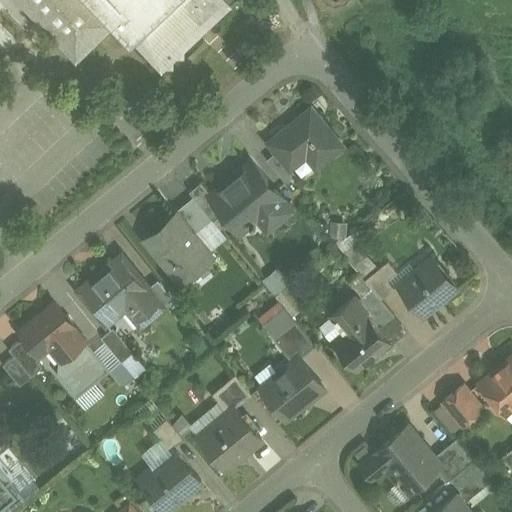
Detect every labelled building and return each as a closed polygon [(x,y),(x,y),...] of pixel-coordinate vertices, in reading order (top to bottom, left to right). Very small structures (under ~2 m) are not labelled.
[(19,0),(77,61),(117,23),(132,39),(132,38),(163,71),(167,67),(174,67),(174,60),(178,56),(185,56),(185,50),(233,5),(228,0),(19,0)] [(344,146),(312,107),(269,143),(291,170),(319,146),(329,158),(344,146)] [(212,194),(211,195),(221,207),(241,232),(250,225),(253,228),(258,224),(255,221),(263,214),(273,226),(293,210),(253,161),(212,194)] [(212,194),(202,181),(190,191),(194,196),(210,216),(221,207),(211,195),(212,194)] [(210,216),(194,196),(175,212),(178,216),(180,215),(194,234),(212,219),(210,216)] [(194,234),(180,215),(178,216),(151,239),(169,261),(166,263),(179,279),(211,253),(194,234)] [(379,262),(355,234),(343,221),(330,232),(366,274),(379,262)] [(122,254),(79,290),(107,324),(132,304),(146,321),(164,306),(122,254)] [(434,257),(398,286),(424,316),(459,287),(434,257)] [(389,261),(366,280),(373,289),(382,300),(395,290),(388,281),(398,273),(389,261)] [(175,283),(160,264),(146,276),(161,295),(175,283)] [(266,280),(277,294),(293,282),(282,267),(266,280)] [(382,300),(373,289),(357,301),(357,302),(367,314),(368,313),(380,328),(395,316),(382,300)] [(367,314),(357,302),(357,301),(354,298),(337,311),(351,328),(334,341),(357,370),(391,342),(380,328),(368,313),(367,314)] [(67,316),(57,304),(52,304),(22,329),(21,333),(25,338),(39,355),(40,356),(52,345),(57,345),(66,355),(67,357),(86,341),(85,340),(75,327),(73,324),(73,321),(69,317),(67,316)] [(296,321),(274,338),(289,357),(300,349),(304,355),(316,346),(296,321)] [(134,352),(114,327),(102,337),(121,360),(122,362),(134,352)] [(39,355),(25,338),(21,341),(19,341),(9,349),(14,356),(32,377),(43,367),(37,361),(38,356),(39,355)] [(57,374),(76,397),(111,369),(110,368),(86,339),(85,340),(86,341),(67,357),(66,355),(58,361),(57,374)] [(32,377),(14,356),(4,365),(21,386),(32,377)] [(511,356),(481,382),(507,413),(511,408),(511,356)] [(300,357),(277,375),(280,380),(266,392),(287,418),(325,388),(300,357)] [(121,360),(110,368),(111,369),(123,384),(134,376),(122,362),(121,360)] [(236,374),(213,393),(222,403),(233,394),(241,404),(253,394),(236,374)] [(465,385),(444,402),(463,425),(484,408),(465,385)] [(235,407),(199,437),(226,469),(262,439),(235,407)] [(185,438),(168,418),(152,430),(169,451),(185,438)] [(436,456),(410,425),(362,463),(374,478),(386,467),(395,479),(391,482),(394,486),(398,482),(408,494),(437,470),(443,465),(436,456)] [(458,438),(436,456),(443,465),(437,470),(447,482),(452,479),(475,459),(458,438)] [(175,447),(138,477),(166,511),(202,481),(175,447)] [(511,450),(503,457),(511,468),(511,450)] [(0,511),(1,511),(35,484),(8,452),(0,458),(0,511)] [(475,459),(452,479),(462,491),(457,495),(465,504),(492,481),(475,459)] [(457,495),(436,511),(471,511),(465,504),(457,495)]
